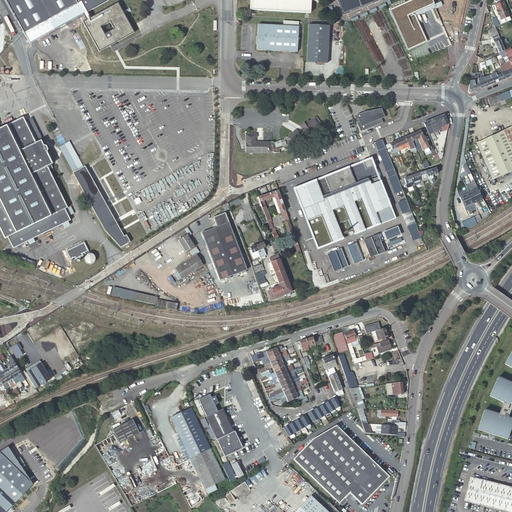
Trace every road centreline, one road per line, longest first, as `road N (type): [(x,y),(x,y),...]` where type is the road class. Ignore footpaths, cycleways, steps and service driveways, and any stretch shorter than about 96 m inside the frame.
road 1 (residential): [(417,365),(392,320),(372,312),(243,350),(100,406)]
road 2 (trunk): [(511,279),(444,404),(417,511)]
road 3 (tertiary): [(22,321),(223,196)]
road 4 (trunk): [(429,511),(470,370),(511,299)]
road 5 (unknown): [(228,511),(304,442),(343,419),(404,469)]
road 6 (tertiary): [(223,196),(395,126),(405,94)]
road 7 (tertiary): [(464,269),(442,215),(459,116),(450,96)]
road 8 (unclassified): [(226,90),(212,82),(65,81)]
road 9 (tertiary): [(417,365),(394,511)]
road 10 (unknown): [(0,85),(56,81),(71,143)]
